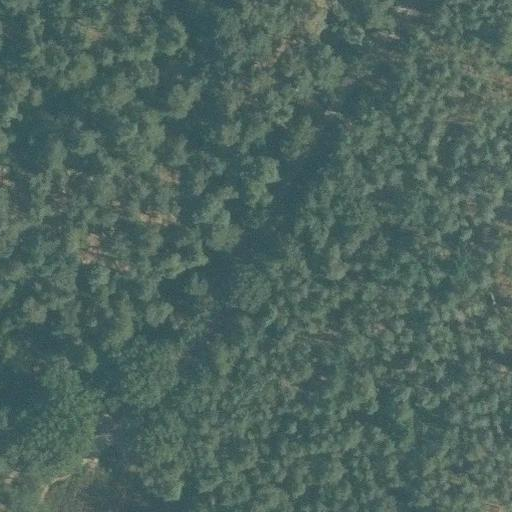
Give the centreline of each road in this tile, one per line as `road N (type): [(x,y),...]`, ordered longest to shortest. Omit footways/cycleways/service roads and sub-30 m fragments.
road 1 (track): [(110,422),(219,288),(297,147),(324,117)]
road 2 (track): [(324,117),(399,0)]
road 3 (track): [(199,511),(110,422)]
